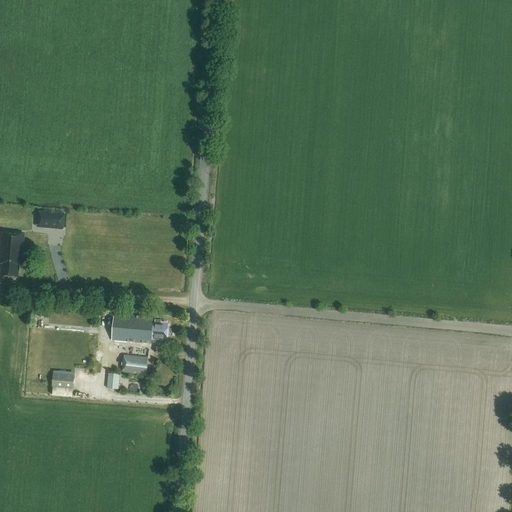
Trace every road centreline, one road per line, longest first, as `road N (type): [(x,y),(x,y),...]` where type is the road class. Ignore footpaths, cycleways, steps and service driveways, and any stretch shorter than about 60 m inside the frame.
road 1 (unclassified): [(176,511),(216,0)]
road 2 (track): [(511,330),(193,303)]
